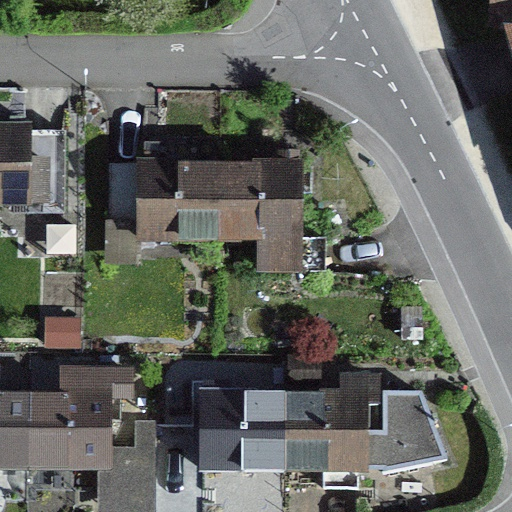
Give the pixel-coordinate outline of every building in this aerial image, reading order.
[(511,0),(489,0),(485,31),(503,34),(511,35),(511,0)] [(511,35),(503,34),(511,63),(511,35)] [(62,135),(59,135),(59,142),(26,142),(26,132),(15,132),(0,132),(0,206),(42,207),(42,215),(61,215),(62,135)] [(321,244),(297,244),(298,169),(288,169),(252,169),(252,172),(217,172),(183,172),(183,168),(150,168),(107,168),(106,227),(136,227),(136,242),(217,243),(259,243),(258,275),(297,275),(297,274),(321,274),(321,244)] [(81,350),(82,320),(46,319),(45,349),(81,350)] [(320,388),(321,359),(286,357),(284,386),(320,388)] [(134,403),(134,370),(59,369),(59,398),(0,398),(0,369),(0,368),(0,495),(21,495),(21,475),(30,475),(30,498),(56,498),(97,498),(97,511),(154,511),(156,424),(135,424),(135,450),(112,450),(113,402),(123,402),(134,403)] [(380,410),(379,377),(361,377),(340,377),(340,393),(318,392),(318,399),(248,399),(247,392),(226,393),(227,385),(217,385),(207,385),(208,393),(201,392),(200,478),(243,479),(323,480),(322,491),(332,491),(359,492),(359,480),(383,480),(447,465),(419,397),(383,395),(384,435),(373,434),(373,410),(380,410)]
